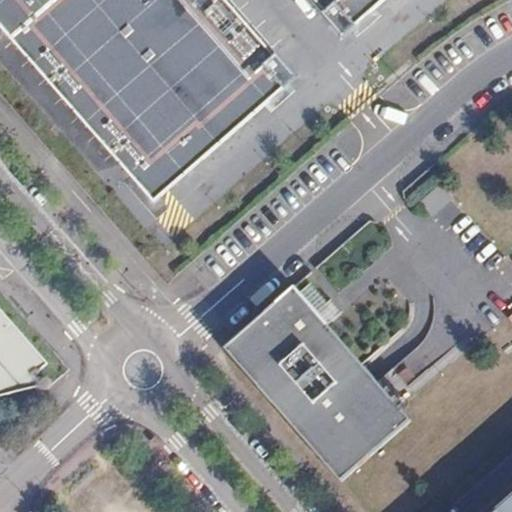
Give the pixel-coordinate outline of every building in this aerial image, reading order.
[(0,0),(0,27),(159,207),(301,82),(229,0),(0,0)] [(314,0),(348,38),(391,0),(314,0)] [(443,189),(423,198),(431,215),(451,205),(443,189)] [(234,336),(353,470),(424,407),(305,273),(234,336)] [(0,381),(55,362),(0,299),(0,381)] [(511,511),(511,494),(491,511),(511,511)]
